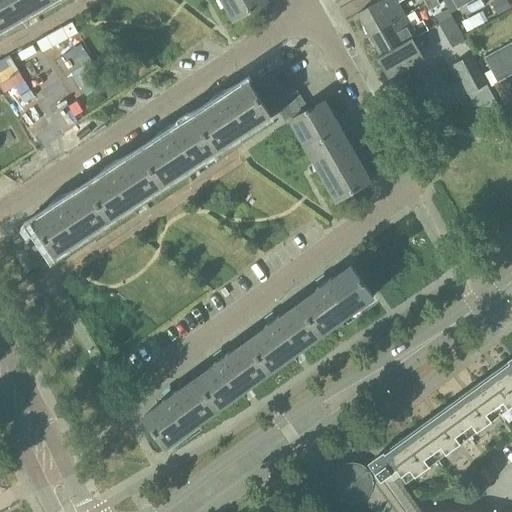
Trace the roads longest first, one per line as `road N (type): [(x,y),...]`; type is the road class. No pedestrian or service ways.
road 1 (secondary): [(183,511),(511,279)]
road 2 (residential): [(0,211),(310,12)]
road 3 (residential): [(408,191),(118,401)]
road 4 (residential): [(408,191),(310,12)]
road 5 (residential): [(87,511),(0,354)]
road 6 (residential): [(0,396),(51,511)]
